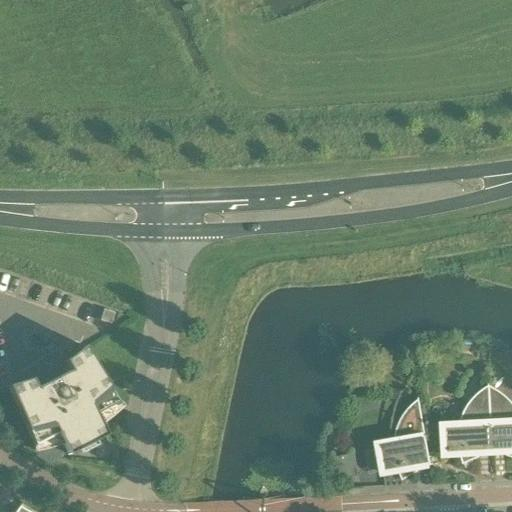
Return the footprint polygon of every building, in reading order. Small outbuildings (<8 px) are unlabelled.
[(111,324),(114,313),(103,309),(99,321),(111,324)] [(55,448),(63,445),(69,456),(81,450),(78,444),(92,437),(95,443),(107,436),(96,415),(119,403),(85,348),(66,363),(71,372),(37,390),(32,380),(9,387),(37,452),(46,450),(55,448)] [(493,454),(490,386),(489,386),(489,388),(485,390),(481,393),(477,396),(474,400),(471,404),(468,408),(465,412),(463,417),(461,421),(460,426),(444,427),(445,457),(461,456),(464,466),(480,459),(479,455),(493,454)] [(490,386),(493,454),(507,454),(507,457),(511,458),(511,403),(510,402),(507,398),(503,395),(499,392),(495,390),(490,387),(490,386)] [(419,400),(419,401),(415,404),(412,408),(408,411),(405,415),(403,419),(400,424),(398,428),(397,433),(396,436),(395,440),(395,443),(379,446),(384,475),(399,473),(403,482),(418,473),(417,469),(432,467),(420,400),(419,400)] [(375,446),(366,448),(372,473),(381,471),(375,446)] [(330,459),(334,481),(359,476),(355,454),(330,459)]
